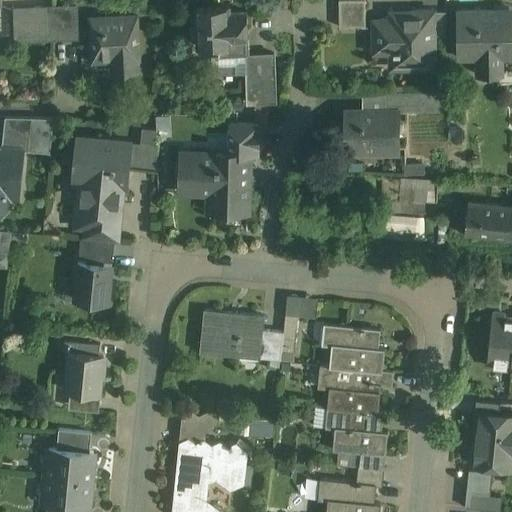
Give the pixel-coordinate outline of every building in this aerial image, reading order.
[(365,0),(339,0),(340,27),(366,27),(365,0)] [(76,5),(54,6),(55,38),(77,37),(76,5)] [(45,6),(15,8),(16,39),(46,38),(45,6)] [(246,11),(229,11),(229,6),(196,8),(198,47),(219,46),(220,57),(248,55),(246,11)] [(511,9),(458,10),(459,57),(478,57),(478,67),(500,67),(500,74),(502,74),(502,56),(511,56),(511,9)] [(434,11),(391,11),(391,19),(374,19),(374,52),(399,51),(399,67),(435,67),(434,11)] [(137,15),(91,17),(94,60),(118,59),(119,71),(140,70),(139,58),(140,58),(137,15)] [(275,58),(247,60),(248,90),(276,89),(275,58)] [(276,89),(248,90),(248,102),(276,101),(276,89)] [(416,90),(386,91),(386,105),(416,105),(416,90)] [(398,110),(346,110),(346,151),(398,151),(398,110)] [(32,117),(6,116),(2,146),(2,147),(23,149),(28,150),(32,117)] [(258,123),(230,122),(230,154),(250,154),(250,155),(257,155),(258,123)] [(131,142),(76,136),(76,138),(78,138),(76,157),(79,157),(77,176),(72,176),(72,178),(92,180),(119,183),(119,182),(120,168),(128,168),(131,142)] [(156,141),(141,140),(138,168),(158,170),(156,141)] [(0,211),(2,212),(9,206),(12,181),(20,175),(23,149),(2,147),(2,146),(0,146),(0,211)] [(230,154),(183,152),(182,183),(216,184),(215,209),(248,210),(249,183),(245,183),(245,169),(249,169),(250,155),(250,154),(230,154)] [(439,181),(401,178),(400,199),(437,201),(439,181)] [(119,183),(92,180),(90,199),(81,198),(78,225),(88,226),(87,237),(115,240),(116,241),(122,182),(119,182),(119,183)] [(511,205),(469,201),(467,216),(474,217),(472,234),(511,239),(511,205)] [(388,235),(424,235),(424,215),(388,215),(388,235)] [(12,230),(1,229),(0,242),(0,250),(10,252),(12,230)] [(87,237),(81,237),(79,256),(113,259),(115,240),(87,237)] [(113,265),(78,261),(75,299),(109,302),(113,265)] [(264,315),(205,309),(201,351),(240,355),(240,349),(259,351),(259,357),(260,357),(263,329),(264,315)] [(511,318),(507,317),(504,313),(494,312),(493,316),(490,319),(490,324),(492,327),(490,343),(487,345),(490,348),(488,364),(500,365),(502,363),(503,358),(511,359),(510,370),(511,370),(511,364),(511,318)] [(299,315),(286,314),(282,350),(295,351),(299,315)] [(380,328),(325,323),(323,343),(332,344),(330,364),(330,365),(372,369),(383,370),(385,348),(379,347),(380,328)] [(283,331),(263,329),(260,356),(280,358),(283,331)] [(101,343),(65,339),(64,351),(69,352),(99,355),(101,343)] [(99,355),(69,352),(66,389),(100,393),(104,355),(99,355)] [(372,369),(330,365),(330,364),(321,363),(318,386),(330,387),(328,406),(378,411),(379,410),(381,385),(371,384),(372,369)] [(383,370),(372,369),(371,384),(381,385),(393,386),(394,371),(383,370)] [(500,401),(476,399),(475,413),(479,413),(479,411),(499,413),(500,401)] [(378,411),(328,406),(326,427),(335,428),(333,448),(361,451),(386,453),(388,431),(382,430),(384,411),(379,410),(378,411)] [(192,410),(183,414),(181,434),(178,437),(180,441),(189,437),(197,442),(201,441),(200,439),(202,438),(203,440),(205,439),(206,430),(214,426),(215,417),(208,411),(199,415),(192,410)] [(511,414),(499,413),(479,411),(479,413),(474,463),(511,467),(511,460),(511,414)] [(92,431),(59,428),(57,448),(90,451),(92,431)] [(189,437),(180,441),(173,511),(221,511),(222,510),(214,504),(206,508),(209,481),(217,478),(232,488),(245,483),(248,450),(237,442),(228,446),(221,440),(213,444),(205,439),(203,440),(202,438),(200,439),(201,441),(197,442),(189,437)] [(57,448),(49,447),(46,475),(91,480),(94,451),(57,448)] [(386,453),(361,451),(359,466),(384,469),(386,453)] [(384,469),(359,466),(357,481),(377,483),(376,485),(383,485),(384,469)] [(493,471),(469,468),(465,506),(499,510),(501,510),(502,495),(491,494),(493,471)] [(91,480),(46,475),(44,503),(48,504),(81,507),(88,508),(91,480)] [(357,481),(321,477),(318,498),(328,499),(326,511),(379,511),(381,502),(375,502),(376,485),(377,483),(357,481)]
